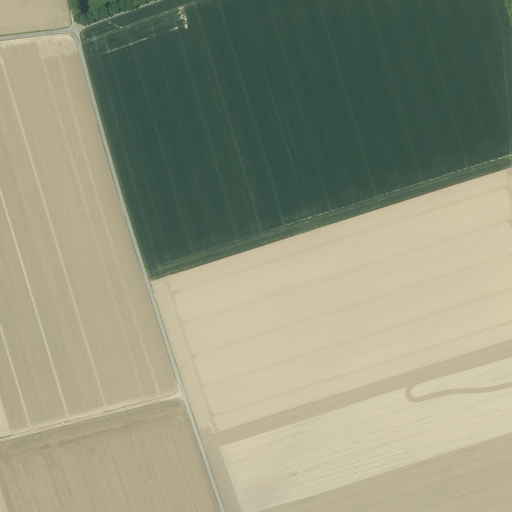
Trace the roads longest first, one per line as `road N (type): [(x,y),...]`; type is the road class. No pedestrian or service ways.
road 1 (unclassified): [(223,511),(74,28)]
road 2 (track): [(183,394),(0,441)]
